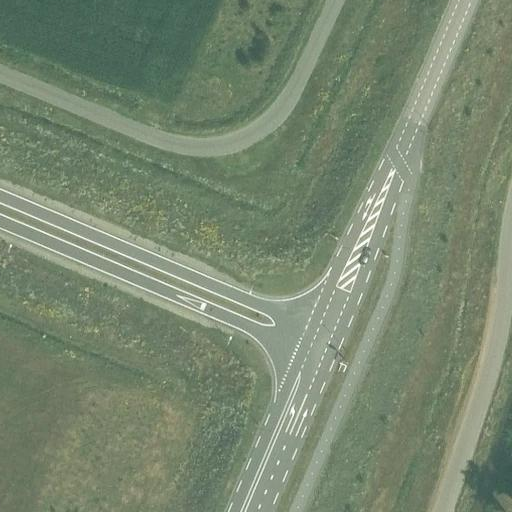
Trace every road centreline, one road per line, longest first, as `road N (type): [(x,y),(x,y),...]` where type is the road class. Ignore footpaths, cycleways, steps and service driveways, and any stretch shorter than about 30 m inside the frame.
road 1 (unclassified): [(0,76),(167,143),(220,149),(268,127),(335,0)]
road 2 (unclassified): [(323,331),(466,0)]
road 3 (trunk): [(323,331),(0,195)]
road 4 (trunk): [(0,224),(312,356)]
road 5 (unclassified): [(442,511),(488,371),(511,220)]
road 6 (primary): [(247,511),(312,356)]
